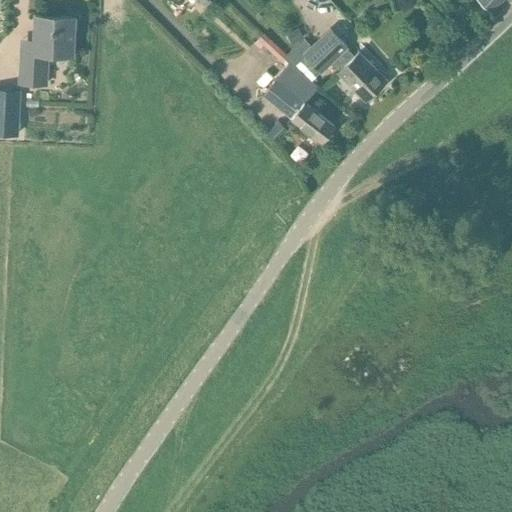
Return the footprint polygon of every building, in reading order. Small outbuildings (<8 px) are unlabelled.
[(482,0),(491,9),(500,0),(482,0)] [(18,86),(47,87),(48,54),(73,55),(75,17),(35,15),(34,39),(20,38),(18,86)] [(338,72),(366,101),(387,81),(359,52),(354,56),(348,49),(349,48),(330,28),(302,54),(305,56),(295,65),(312,81),(320,73),(321,74),(330,65),(338,72)] [(292,118),(322,142),(335,126),(306,102),(318,86),(312,81),(295,65),(294,66),(290,62),(293,60),(263,33),(254,42),(259,47),(261,44),(285,66),(262,93),(292,118)] [(0,133),(17,134),(19,91),(0,90),(0,133)] [(277,143),(289,130),(278,121),(267,133),(277,143)]
